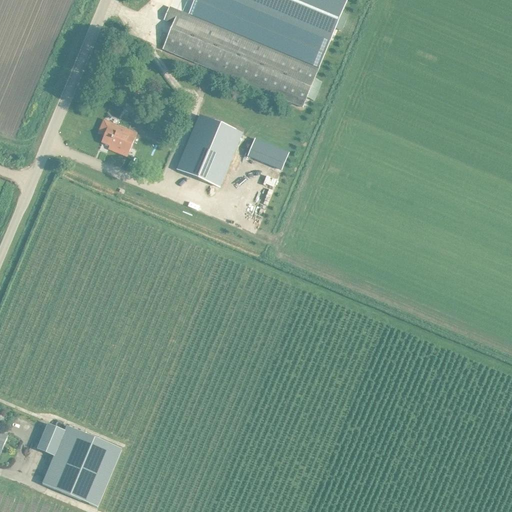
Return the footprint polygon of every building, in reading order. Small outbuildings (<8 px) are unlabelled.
[(229,0),(329,41),(334,29),(341,13),(346,0),(229,0)] [(163,20),(173,24),(162,49),(302,107),(318,69),(169,7),(163,20)] [(219,188),(242,134),(199,116),(176,170),(219,188)] [(126,157),(136,134),(104,121),(98,135),(103,137),(101,143),(109,146),(108,149),(126,157)] [(281,171),(289,153),(255,139),(247,156),(281,171)] [(47,424),(36,449),(53,457),(64,431),(47,424)] [(121,450),(66,427),(64,431),(53,457),(42,484),(97,507),(121,450)]
